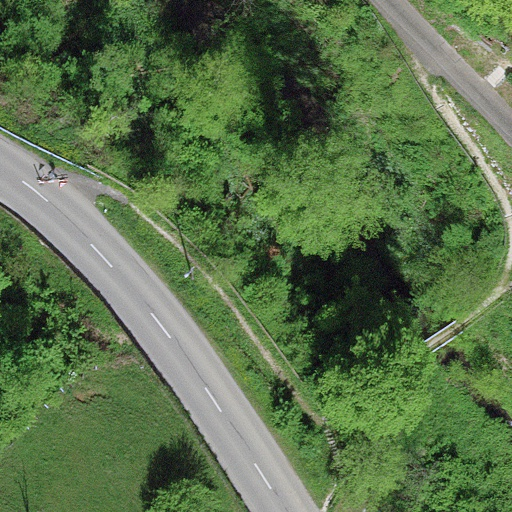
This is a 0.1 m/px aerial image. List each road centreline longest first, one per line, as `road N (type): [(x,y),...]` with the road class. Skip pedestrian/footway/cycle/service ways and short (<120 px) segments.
road 1 (tertiary): [(0,166),(43,195),(126,281),(283,511)]
road 2 (track): [(511,125),(393,0)]
